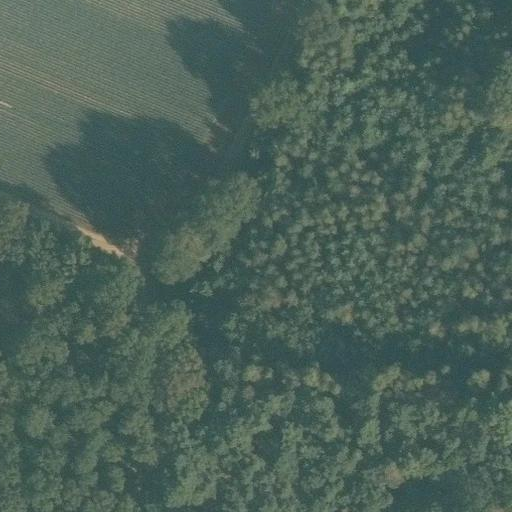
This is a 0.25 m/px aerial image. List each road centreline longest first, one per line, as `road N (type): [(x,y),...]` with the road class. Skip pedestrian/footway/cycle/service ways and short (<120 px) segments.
road 1 (track): [(511,416),(430,407),(368,416),(163,373)]
road 2 (track): [(132,258),(169,234),(216,184),(312,0)]
road 3 (track): [(0,197),(132,258)]
road 4 (track): [(134,511),(164,421),(163,373)]
